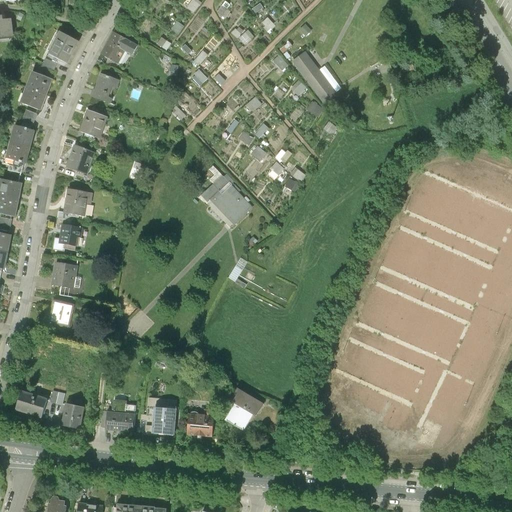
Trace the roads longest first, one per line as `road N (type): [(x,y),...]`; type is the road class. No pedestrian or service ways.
road 1 (residential): [(0,385),(48,163),(67,103),(116,8)]
road 2 (primary): [(261,480),(511,503)]
road 3 (primary): [(28,452),(261,480)]
